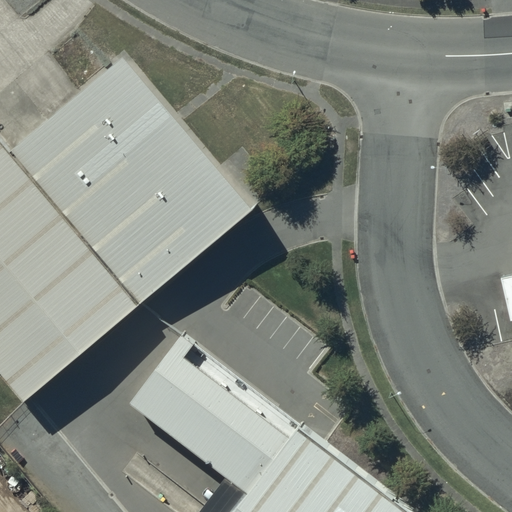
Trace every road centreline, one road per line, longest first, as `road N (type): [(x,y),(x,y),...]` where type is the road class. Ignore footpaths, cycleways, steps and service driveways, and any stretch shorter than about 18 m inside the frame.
road 1 (unclassified): [(405,56),(395,223),(401,286),(432,382),(511,465)]
road 2 (unclassified): [(195,0),(285,36),(405,56)]
